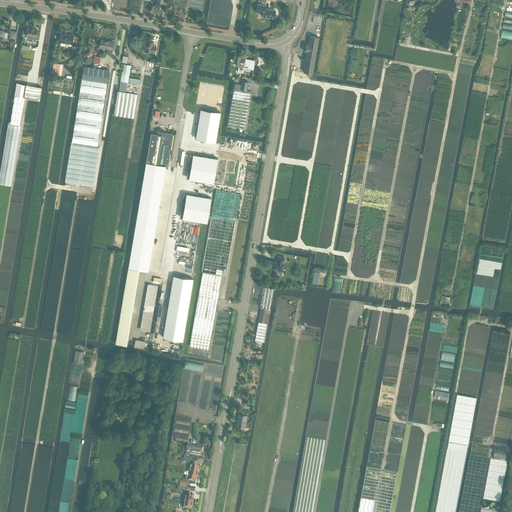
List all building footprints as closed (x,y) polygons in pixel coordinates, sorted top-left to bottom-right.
[(156,0),(155,7),(163,8),(164,0),(156,0)] [(262,12),(261,15),(274,18),(274,15),(275,15),(275,13),(275,12),(275,10),(264,8),(265,5),(257,3),(255,11),(262,12)] [(26,35),(34,36),(33,39),(38,40),(38,35),(36,34),(37,29),(27,28),(26,35)] [(73,36),(66,35),(67,34),(61,33),(60,42),(72,44),(73,36)] [(305,50),(307,50),(303,72),(312,74),(319,37),(310,36),(308,45),(306,45),(305,50)] [(100,39),(99,47),(107,48),(106,53),(111,54),(113,41),(100,39)] [(144,51),(149,52),(149,55),(154,56),(156,46),(155,46),(155,48),(152,48),(153,42),(146,41),(144,51)] [(238,56),(237,66),(239,66),(238,71),(243,72),(244,67),(253,69),(254,60),(246,58),(246,57),(240,56),(238,56)] [(61,76),(63,64),(54,63),(52,75),(61,76)] [(131,65),(124,64),(123,71),(122,71),(119,91),(125,92),(126,82),(139,84),(140,79),(129,77),(131,65)] [(109,69),(83,65),(81,78),(107,82),(109,69)] [(107,82),(81,78),(75,117),(71,142),(97,146),(107,82)] [(235,84),(234,88),(247,91),(248,82),(241,80),(241,85),(235,84)] [(41,87),(17,83),(14,96),(24,98),(39,100),(41,87)] [(234,88),(228,126),(244,129),(250,91),(247,91),(234,88)] [(117,91),(114,115),(134,118),(137,94),(117,91)] [(24,98),(14,96),(10,123),(8,123),(0,173),(0,183),(11,185),(20,125),(24,98)] [(200,109),(195,138),(215,141),(220,112),(200,109)] [(151,133),(135,226),(129,268),(148,271),(155,229),(166,160),(168,161),(173,134),(157,131),(157,134),(151,133)] [(93,186),(99,148),(71,144),(65,181),(93,186)] [(189,179),(213,183),(217,158),(193,154),(189,179)] [(217,158),(213,183),(223,185),(225,172),(233,174),(235,161),(217,158)] [(182,218),(207,222),(211,198),(186,194),(182,218)] [(277,262),(272,261),(271,268),(278,269),(277,270),(283,271),(284,257),(278,256),(277,262)] [(128,268),(115,343),(125,345),(138,270),(128,268)] [(208,349),(221,275),(202,271),(189,346),(208,349)] [(173,275),(163,337),(182,340),(193,279),(173,275)] [(260,288),(258,299),(266,301),(267,297),(270,297),(270,293),(267,293),(268,289),(260,288)] [(442,296),(440,303),(448,305),(450,297),(442,296)] [(254,322),(253,327),(261,328),(263,316),(255,315),(254,319),(253,322),(254,322)] [(250,348),(248,359),(256,361),(258,349),(261,350),(262,346),(254,345),(253,348),(250,348)] [(73,363),(81,364),(83,352),(75,351),(73,363)] [(245,376),(243,388),(251,390),(253,377),(245,376)] [(435,398),(447,401),(449,393),(436,391),(435,398)] [(236,426),(245,428),(245,427),(248,428),(249,424),(248,423),(246,423),(247,416),(238,414),(237,422),(238,422),(237,426),(236,426)] [(175,417),(172,439),(188,442),(192,419),(175,417)] [(312,511),(325,443),(305,439),(292,511),(312,511)] [(187,445),(186,455),(189,456),(190,454),(201,456),(202,447),(198,446),(198,447),(187,445)] [(230,450),(229,459),(241,461),(242,452),(241,452),(242,447),(238,447),(237,452),(230,450)] [(495,451),(493,458),(506,461),(507,453),(495,451)] [(190,467),(189,472),(198,474),(198,468),(197,468),(198,465),(195,464),(196,462),(192,461),(191,460),(192,458),(184,456),(183,462),(190,464),(190,467)] [(360,502),(358,511),(389,511),(397,474),(367,469),(360,502)] [(195,482),(195,479),(197,479),(198,474),(189,472),(188,477),(186,477),(185,481),(195,482)] [(227,487),(226,491),(227,491),(226,495),(234,496),(236,484),(233,484),(234,481),(230,480),(229,483),(228,483),(228,487),(227,487)] [(186,491),(185,497),(184,503),(192,504),(193,499),(192,499),(193,495),(188,494),(189,492),(190,489),(184,488),(184,491),(186,491)]
